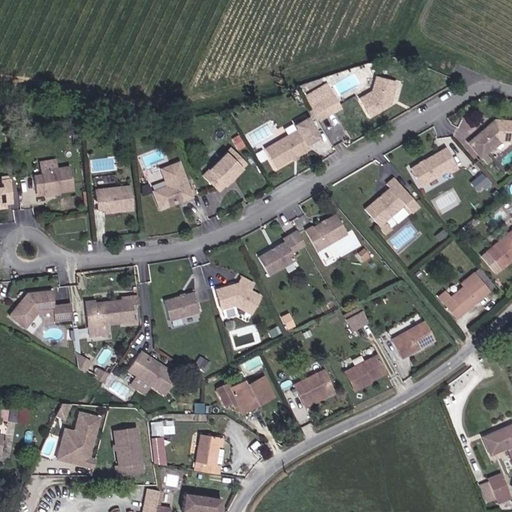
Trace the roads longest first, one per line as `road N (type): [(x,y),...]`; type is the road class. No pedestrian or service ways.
road 1 (residential): [(48,251),(106,256),(215,238),(481,87),(511,90)]
road 2 (unclassified): [(511,314),(432,381),(266,472),(236,511)]
